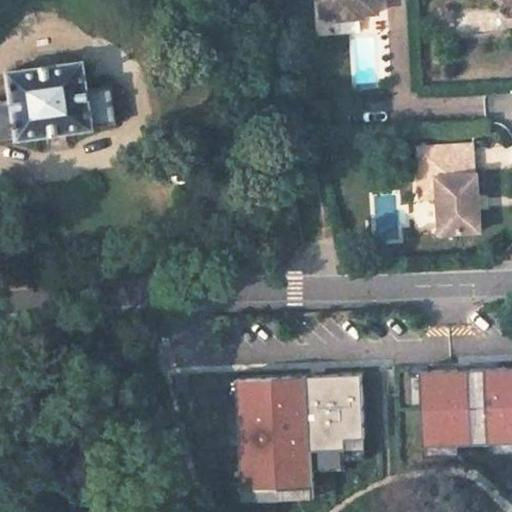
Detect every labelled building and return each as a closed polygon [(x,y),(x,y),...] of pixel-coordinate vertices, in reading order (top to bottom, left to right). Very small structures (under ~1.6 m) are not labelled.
[(419,5),(418,0),(322,0),(325,27),(346,26),(346,31),(363,30),(364,24),(381,24),(382,7),(419,5)] [(0,146),(112,134),(106,87),(83,90),(81,66),(13,76),(15,99),(0,101),(0,146)] [(486,241),(482,183),(477,183),(475,154),(422,158),(424,187),(440,186),(442,212),(444,244),(486,241)] [(442,212),(440,186),(424,187),(426,213),(442,212)] [(415,369),(419,443),(511,438),(511,364),(465,366),(466,375),(454,375),(453,367),(415,369)] [(466,375),(465,366),(453,367),(454,375),(466,375)] [(304,483),(302,447),(360,445),(356,371),(232,377),(232,379),(237,487),(304,483)]
